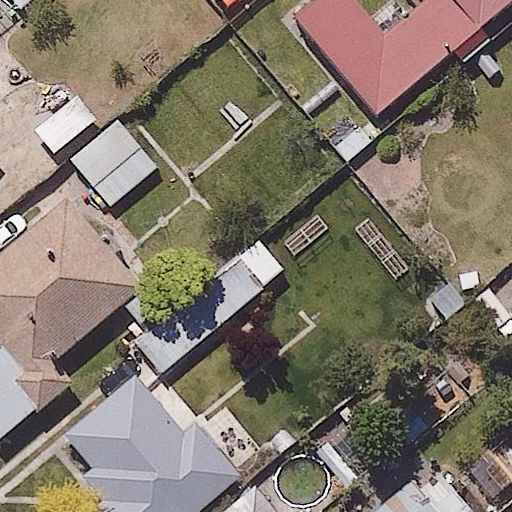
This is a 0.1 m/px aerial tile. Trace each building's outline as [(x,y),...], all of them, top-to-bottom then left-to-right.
[(0,0),(0,17),(3,21),(28,0),(0,0)] [(380,121),(511,8),(511,0),(433,0),(391,37),(359,0),(335,0),(301,30),(380,121)] [(93,113),(73,92),(33,130),(54,151),(93,113)] [(339,171),(284,104),(205,169),(259,236),(339,171)] [(378,137),(348,104),(319,131),(349,164),(378,137)] [(165,165),(119,109),(66,152),(112,208),(165,165)] [(152,277),(75,181),(0,240),(0,440),(77,378),(58,353),(152,277)] [(174,369),(296,270),(272,241),(151,341),(174,369)] [(86,511),(193,511),(243,470),(213,435),(225,425),(183,376),(163,393),(137,362),(34,449),(86,511)] [(320,511),(346,490),(297,434),(209,511),(320,511)] [(449,511),(421,477),(378,511),(449,511)]
